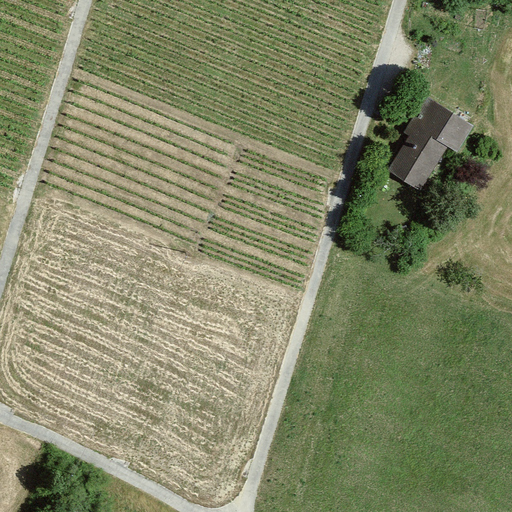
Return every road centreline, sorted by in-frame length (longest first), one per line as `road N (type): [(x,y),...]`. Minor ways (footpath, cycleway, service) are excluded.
road 1 (track): [(243,511),(400,0)]
road 2 (track): [(0,278),(83,0)]
road 3 (track): [(207,511),(0,410)]
